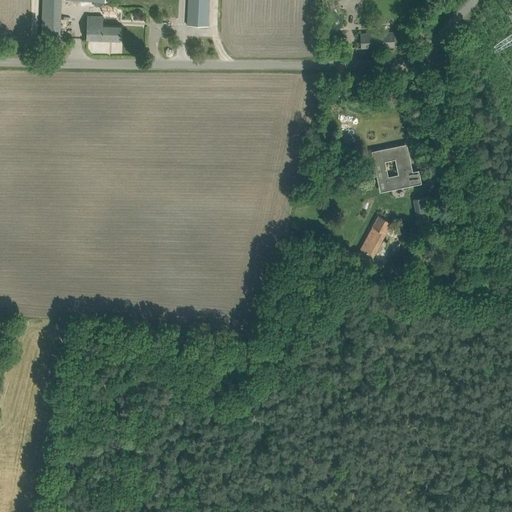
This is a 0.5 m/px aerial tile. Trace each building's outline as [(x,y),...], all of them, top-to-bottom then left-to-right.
[(42,0),(42,38),(60,38),(61,0),(94,0),(106,1),(106,0),(42,0)] [(209,0),(189,0),(188,25),(208,26),(209,0)] [(88,15),(87,39),(121,41),(121,25),(103,24),(103,16),(88,15)] [(394,32),(360,33),(361,48),(395,46),(394,32)] [(399,178),(383,182),(386,194),(410,188),(407,176),(406,177),(405,174),(411,172),(407,157),(405,158),(403,149),(371,156),(374,167),(395,162),(399,178)] [(433,222),(429,197),(413,199),(418,225),(426,223),(433,222)] [(376,229),(361,256),(370,261),(392,223),(379,215),(372,227),(376,229)]
